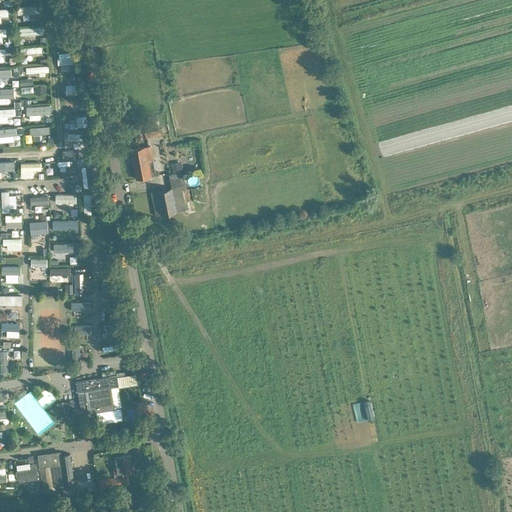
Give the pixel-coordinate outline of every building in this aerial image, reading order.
[(21,7),(21,15),(44,16),(44,8),(21,7)] [(0,10),(0,18),(12,19),(12,11),(0,10)] [(23,39),(46,39),(46,27),(23,27),(23,39)] [(46,48),(24,47),(24,55),(45,56),(46,48)] [(0,50),(0,57),(12,58),(12,51),(0,50)] [(63,63),(74,63),(74,53),(63,54),(63,63)] [(30,76),(53,75),(52,68),(30,69),(30,76)] [(0,70),(0,78),(13,79),(13,70),(0,70)] [(39,97),(51,96),(50,86),(39,87),(39,97)] [(0,98),(17,99),(17,91),(0,90),(0,98)] [(30,108),(31,117),(56,117),(55,107),(30,108)] [(0,118),(19,118),(19,110),(0,110),(0,118)] [(67,128),(85,127),(84,116),(67,117),(67,128)] [(163,123),(148,127),(151,139),(166,135),(163,123)] [(43,136),(54,135),(53,127),(35,129),(36,140),(44,139),(43,136)] [(3,131),(3,141),(21,141),(21,130),(3,131)] [(72,135),(72,143),(93,142),(93,134),(72,135)] [(146,147),(131,150),(136,179),(156,175),(154,162),(148,163),(146,147)] [(63,159),(75,158),(75,150),(63,151),(63,159)] [(1,173),(19,173),(19,163),(0,163),(1,173)] [(24,166),(25,178),(45,178),(44,166),(24,166)] [(92,176),(92,189),(100,190),(101,168),(87,167),(87,176),(92,176)] [(186,210),(182,186),(186,185),(183,171),(169,174),(171,188),(151,192),(156,216),(186,210)] [(60,205),(81,205),(82,197),(60,196),(60,205)] [(25,216),(10,217),(10,228),(25,227),(25,216)] [(34,242),(45,242),(45,234),(52,234),(52,222),(34,223),(34,242)] [(57,222),(57,230),(78,230),(77,222),(57,222)] [(82,235),(82,243),(97,243),(97,236),(82,235)] [(8,240),(8,252),(25,252),(25,240),(8,240)] [(54,254),(77,254),(77,245),(54,246),(54,254)] [(51,267),(52,257),(35,256),(34,266),(51,267)] [(22,271),(22,261),(6,262),(6,271),(22,271)] [(106,261),(105,275),(116,276),(117,262),(106,261)] [(56,270),(56,283),(70,283),(70,269),(56,270)] [(87,279),(79,279),(78,296),(87,297),(87,279)] [(119,297),(118,285),(105,285),(105,297),(119,297)] [(6,302),(6,311),(12,311),(12,319),(21,319),(22,303),(6,302)] [(76,312),(91,313),(91,304),(77,303),(76,312)] [(117,324),(117,314),(105,314),(105,324),(117,324)] [(78,327),(77,335),(93,336),(93,328),(78,327)] [(3,358),(24,359),(24,351),(4,350),(3,358)] [(92,351),(75,350),(75,359),(91,359),(92,351)] [(77,381),(77,382),(81,404),(87,403),(88,405),(86,405),(87,411),(89,411),(89,413),(114,408),(110,387),(118,385),(116,375),(77,381)] [(74,485),(70,455),(70,454),(60,455),(60,452),(38,455),(43,494),(53,492),(53,488),(74,485)] [(126,471),(133,470),(130,454),(114,457),(116,468),(113,468),(114,478),(95,481),(96,489),(116,486),(116,485),(128,483),(126,471)] [(19,480),(19,482),(39,480),(36,464),(30,465),(30,469),(16,471),(17,480),(19,480)]
